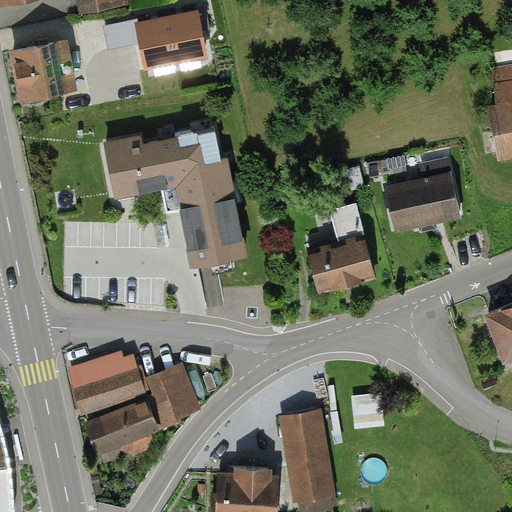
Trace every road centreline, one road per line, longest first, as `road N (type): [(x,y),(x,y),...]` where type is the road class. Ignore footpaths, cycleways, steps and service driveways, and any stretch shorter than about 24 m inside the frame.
road 1 (residential): [(32,333),(125,330),(277,354)]
road 2 (residential): [(143,511),(192,433),(277,354)]
road 3 (secondary): [(70,511),(32,333)]
road 4 (residential): [(511,426),(466,404),(399,317)]
road 5 (residential): [(399,317),(277,354)]
road 6 (residential): [(511,265),(399,317)]
road 7 (secondary): [(24,295),(0,176)]
